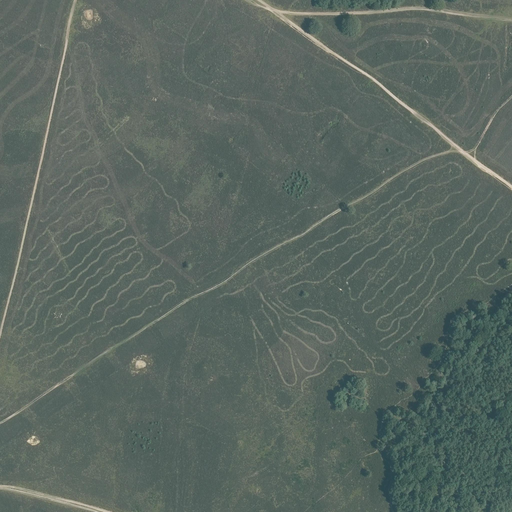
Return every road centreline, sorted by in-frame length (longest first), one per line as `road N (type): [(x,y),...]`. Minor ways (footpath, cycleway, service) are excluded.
road 1 (track): [(0,424),(417,162),(467,154)]
road 2 (unknown): [(77,0),(0,339)]
road 3 (track): [(511,186),(256,0)]
